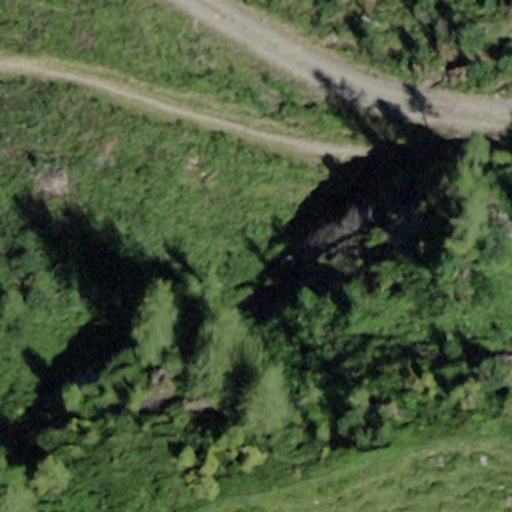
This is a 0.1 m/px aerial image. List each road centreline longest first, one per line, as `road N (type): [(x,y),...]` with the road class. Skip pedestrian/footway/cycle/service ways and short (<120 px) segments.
road 1 (track): [(388,113),(183,0)]
road 2 (track): [(511,129),(388,113)]
